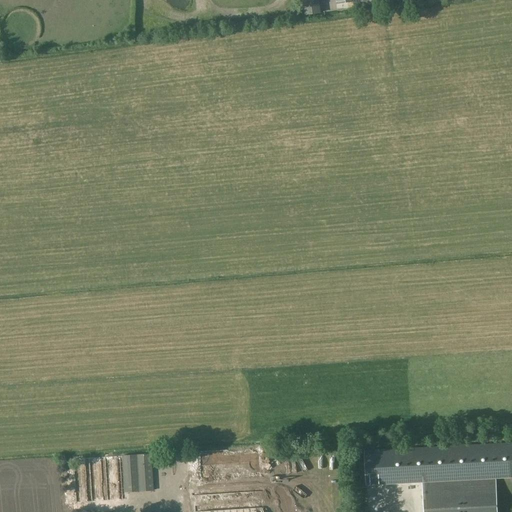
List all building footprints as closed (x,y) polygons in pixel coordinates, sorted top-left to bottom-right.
[(300,0),(301,14),(313,13),(311,0),(300,0)] [(511,443),(365,452),(367,486),(422,483),(492,479),(511,477),(511,443)] [(152,454),(73,459),(76,504),(125,501),(125,493),(154,491),(152,454)] [(255,461),(186,464),(188,511),(198,511),(197,511),(257,511),(257,499),(245,500),(245,494),(256,493),(255,461)] [(422,483),(423,511),(497,511),(495,479),(492,479),(422,483)]
